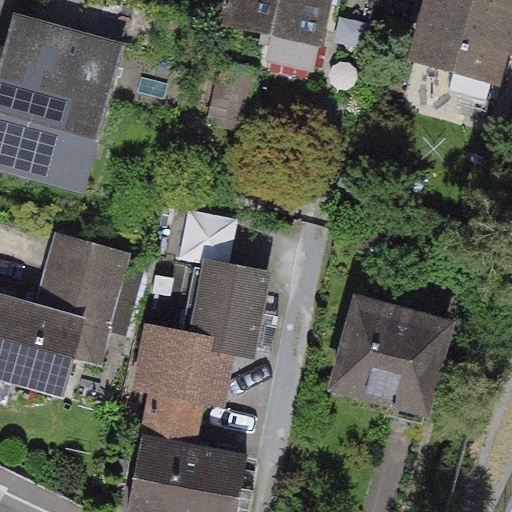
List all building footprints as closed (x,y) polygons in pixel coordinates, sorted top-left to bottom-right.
[(317,38),(325,0),(227,0),(224,16),(317,38)] [(511,28),(511,5),(488,0),(433,0),(410,94),(490,114),(511,28)] [(127,33),(13,3),(0,54),(0,164),(86,189),(127,33)] [(392,227),(363,220),(356,250),(384,257),(392,227)] [(45,315),(0,303),(0,373),(60,389),(69,357),(102,365),(129,261),(63,244),(45,315)] [(254,355),(269,278),(210,267),(197,339),(152,331),(144,378),(224,393),(232,350),(254,355)] [(452,324),(360,298),(336,385),(394,401),(394,415),(424,423),(452,324)] [(157,389),(133,511),(239,511),(250,457),(196,447),(205,398),(157,389)]
